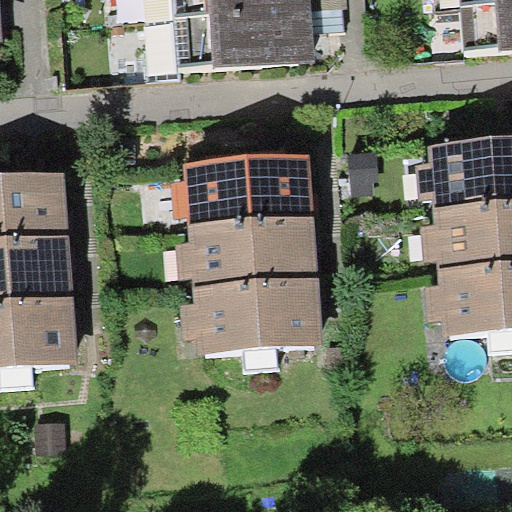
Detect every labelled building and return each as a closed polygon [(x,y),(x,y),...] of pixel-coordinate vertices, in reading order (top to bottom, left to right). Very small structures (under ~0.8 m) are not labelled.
[(0,0),(0,46),(9,46),(5,0),(0,0)] [(171,0),(178,75),(316,63),(313,20),(312,5),(311,0),(171,0)] [(511,0),(462,0),(466,54),(511,51),(511,0)] [(511,142),(432,146),(433,165),(420,166),(422,202),(435,201),(436,222),(423,223),(425,261),(440,260),(441,285),(426,286),(428,321),(447,320),(447,333),(490,331),(492,353),(511,352),(511,142)] [(283,348),(325,345),(323,309),(319,248),(316,204),(313,160),(184,168),(185,185),(173,186),(175,223),(189,223),(190,245),(176,246),(179,282),(194,281),(196,307),(180,308),(182,342),(201,340),(202,354),(245,351),(247,373),(285,371),(283,348)] [(34,365),(76,362),(74,327),(69,266),(63,175),(20,178),(0,179),(0,389),(35,387),(34,365)]
